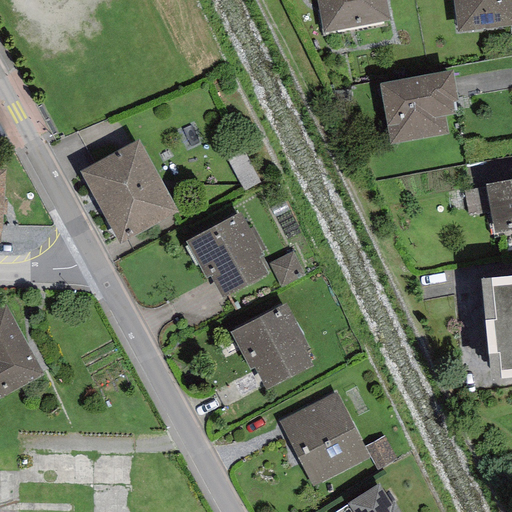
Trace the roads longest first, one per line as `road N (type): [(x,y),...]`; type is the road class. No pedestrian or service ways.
road 1 (unclassified): [(232,511),(91,255)]
road 2 (unclassified): [(91,255),(0,85)]
